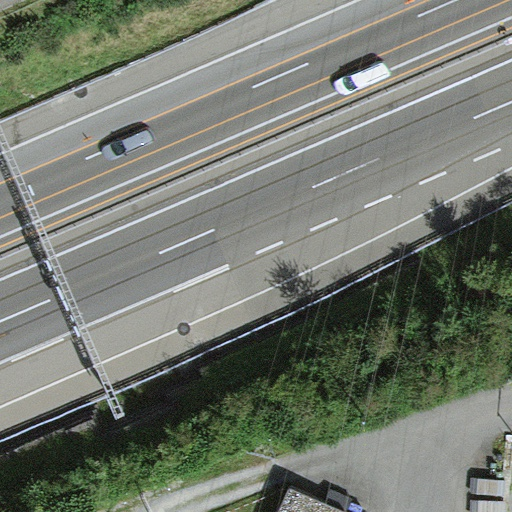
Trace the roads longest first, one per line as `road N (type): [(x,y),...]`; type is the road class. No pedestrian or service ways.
road 1 (motorway): [(0,321),(511,102)]
road 2 (motorway): [(455,0),(0,195)]
